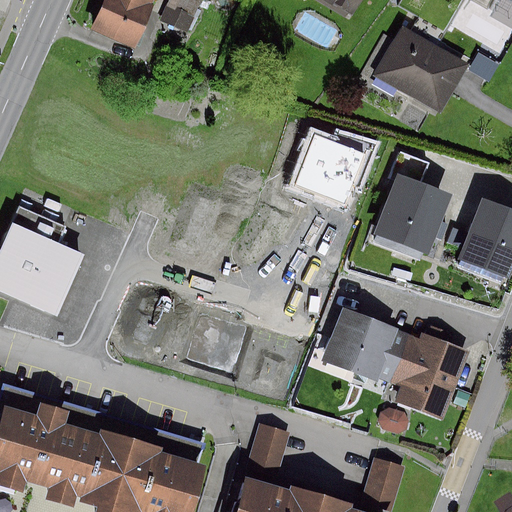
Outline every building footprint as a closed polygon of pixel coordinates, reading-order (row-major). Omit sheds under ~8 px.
[(97,0),(89,21),(135,41),(152,0),(97,0)] [(203,0),(171,0),(163,18),(190,30),(203,0)] [(336,0),(354,9),(357,0),(336,0)] [(468,57),(405,22),(376,73),(439,108),(468,57)] [(501,62),(481,52),(475,64),(495,74),(501,62)] [(430,159),(401,148),(372,230),(422,248),(443,190),(422,183),(430,159)] [(511,254),(511,209),(476,196),(454,256),(504,275),(511,254)] [(15,204),(7,222),(56,242),(63,225),(15,204)] [(56,242),(7,222),(0,238),(0,290),(53,313),(79,252),(56,242)] [(376,373),(390,378),(408,332),(340,306),(320,358),(374,379),(376,373)] [(421,337),(408,332),(390,378),(403,383),(397,400),(443,418),(471,348),(423,330),(421,337)] [(105,504),(102,511),(133,511),(134,511),(204,511),(219,465),(171,450),(172,447),(109,428),(107,432),(73,421),(77,410),(49,401),(45,413),(12,403),(0,441),(0,471),(5,473),(2,482),(30,491),(33,482),(57,489),(54,499),(82,507),(85,497),(105,504)] [(407,409),(393,405),(381,410),(379,418),(387,428),(399,432),(410,426),(412,419),(407,409)] [(395,511),(410,465),(382,456),(366,509),(360,507),(361,503),(298,483),(296,489),(281,484),(298,431),(268,422),(240,511),(395,511)]
